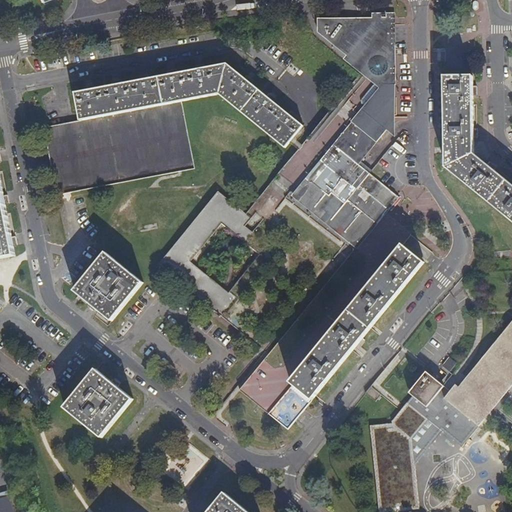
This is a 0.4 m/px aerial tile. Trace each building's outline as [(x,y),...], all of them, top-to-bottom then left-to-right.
[(397,51),(397,19),(318,20),(318,32),(348,56),(345,59),(358,70),(373,51),(397,51)] [(397,83),(397,51),(373,51),(358,70),(375,85),(378,86),(380,87),(381,88),(385,84),(397,83)] [(228,65),(214,68),(216,95),(220,95),(285,148),(290,142),(303,127),(228,65)] [(216,95),(214,68),(75,93),(80,121),(182,102),(216,95)] [(511,185),(488,166),(474,154),(473,134),(473,91),(472,76),(445,76),(447,168),(511,220),(511,185)] [(359,243),(383,213),(398,195),(359,164),(393,124),(388,119),(393,114),(392,103),(387,100),(398,95),(397,83),(385,84),(381,88),(380,87),(378,86),(364,103),(367,106),(353,122),(357,125),(299,195),(359,243)] [(364,103),(378,86),(375,85),(363,99),(364,103)] [(80,121),(44,127),(57,196),(58,196),(195,169),(182,102),(80,121)] [(0,259),(15,256),(0,178),(0,259)] [(247,215),(221,194),(159,266),(214,312),(229,294),(192,263),(222,225),(236,236),(244,227),(251,218),(247,215)] [(277,344),(239,391),(288,430),(312,400),(291,383),(404,245),(411,236),(383,213),(359,243),(335,273),(277,344)] [(260,256),(229,294),(236,300),(276,252),(244,227),(236,236),(260,256)] [(426,263),(404,245),(291,383),(312,400),(426,263)] [(75,292),(111,322),(143,283),(106,254),(75,292)] [(229,294),(214,312),(221,318),(236,300),(229,294)] [(371,427),(380,511),(398,511),(399,508),(402,508),(403,511),(420,510),(412,440),(430,420),(462,448),(511,386),(511,324),(460,388),(457,385),(451,392),(441,384),(428,373),(410,394),(413,397),(392,423),(393,430),(389,430),(389,425),(371,427)] [(102,437),(132,400),(96,370),(65,408),(102,437)] [(371,387),(365,394),(377,404),(383,397),(371,387)] [(246,511),(224,494),(209,511),(246,511)] [(12,511),(8,496),(0,498),(0,511),(12,511)]
